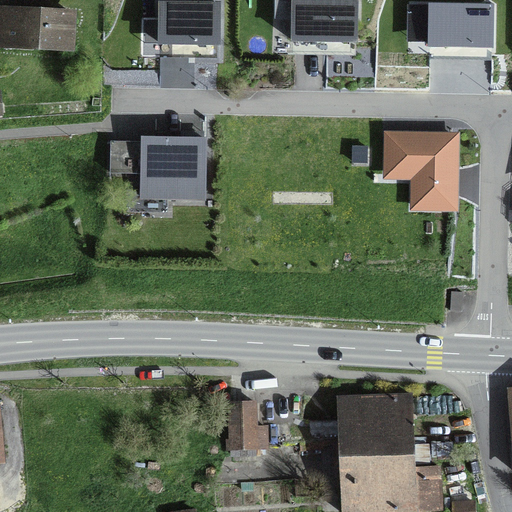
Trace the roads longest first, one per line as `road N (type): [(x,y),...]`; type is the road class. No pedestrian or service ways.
road 1 (primary): [(480,360),(214,342),(0,347)]
road 2 (residential): [(118,104),(494,109)]
road 3 (residential): [(480,360),(494,109)]
road 4 (residential): [(500,511),(480,360)]
